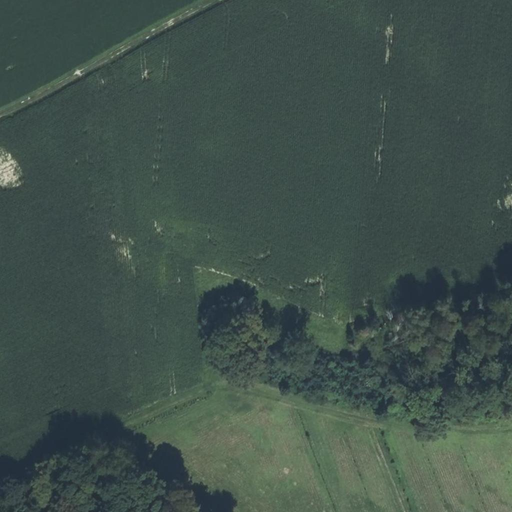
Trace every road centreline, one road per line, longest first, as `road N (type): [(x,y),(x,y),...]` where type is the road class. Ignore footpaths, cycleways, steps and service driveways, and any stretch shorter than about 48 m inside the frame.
road 1 (track): [(222,0),(0,118)]
road 2 (track): [(0,492),(205,385)]
